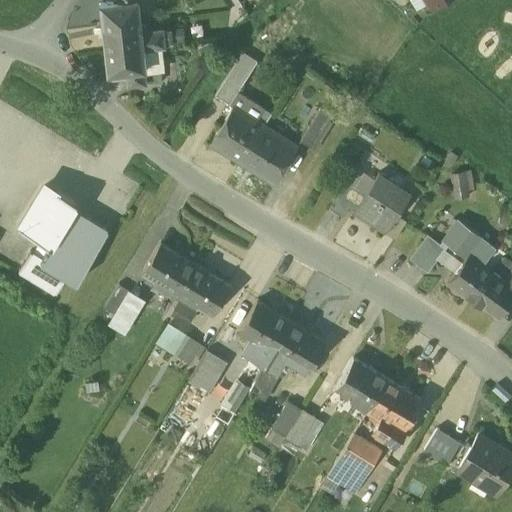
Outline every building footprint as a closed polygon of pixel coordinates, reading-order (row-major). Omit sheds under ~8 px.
[(119,0),(119,1),(100,3),(103,26),(139,22),(136,0),(119,0)] [(139,22),(103,26),(105,48),(141,45),(141,48),(142,48),(140,31),(139,22)] [(162,29),(140,31),(142,48),(164,46),(164,45),(162,30),(162,29)] [(171,29),(162,30),(164,45),(172,44),(171,29)] [(141,45),(105,48),(108,71),(127,69),(129,84),(145,82),(144,68),(142,48),(141,48),(141,45)] [(240,55),(213,98),(228,107),(255,64),(240,55)] [(263,124),(234,105),(210,142),(240,161),(263,124)] [(321,106),(300,140),(311,148),(333,114),(321,106)] [(263,124),(240,161),(274,182),(297,146),(263,124)] [(473,191),(471,169),(457,171),(459,192),(473,191)] [(381,173),(379,173),(353,213),(355,213),(356,212),(385,231),(384,233),(385,233),(411,193),(410,192),(409,194),(380,175),(381,173)] [(346,183),(330,208),(343,216),(359,191),(346,183)] [(58,195),(42,185),(17,225),(41,239),(33,251),(32,250),(19,271),(55,293),(66,277),(76,283),(108,230),(74,209),(78,203),(59,192),(58,195)] [(495,247),(457,219),(442,240),(447,244),(465,257),(448,281),(473,299),(493,271),(494,271),(483,263),(495,247)] [(427,234),(409,258),(427,272),(447,244),(442,240),(440,243),(427,234)] [(195,264),(161,243),(144,271),(157,279),(156,282),(176,294),(195,264)] [(511,263),(504,258),(494,272),(505,280),(511,269),(511,263)] [(229,284),(195,264),(176,294),(197,307),(199,304),(212,312),(229,284)] [(494,272),(493,271),(473,299),(498,317),(511,297),(511,269),(505,280),(494,272)] [(119,283),(104,306),(114,313),(129,289),(119,283)] [(290,320),(256,299),(239,329),(240,329),(237,334),(247,340),(241,350),(263,363),(290,320)] [(324,339),(290,320),(263,363),(278,372),(287,357),(306,369),(324,339)] [(189,337),(178,356),(188,362),(200,343),(189,337)] [(230,358),(209,345),(189,379),(209,392),(230,358)] [(386,377),(353,357),(335,387),(354,398),(351,403),(366,412),(386,377)] [(278,372),(263,363),(248,389),(263,398),(278,372)] [(386,377),(366,412),(379,420),(373,430),(396,444),(406,427),(404,426),(420,398),(386,377)] [(289,401),(273,428),(286,435),(302,408),(289,401)] [(313,415),(302,408),(286,435),(298,442),(313,415)] [(313,415),(298,442),(309,448),(325,421),(313,415)] [(461,442),(437,427),(424,449),(447,464),(461,442)] [(353,432),(328,474),(356,491),(381,449),(353,432)] [(511,466),(511,455),(477,435),(456,471),(496,494),(511,466)]
